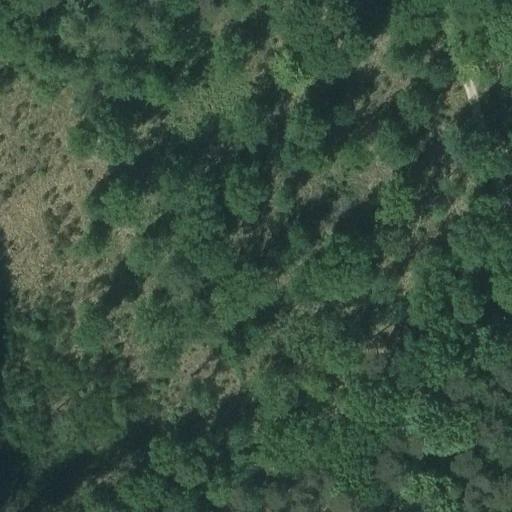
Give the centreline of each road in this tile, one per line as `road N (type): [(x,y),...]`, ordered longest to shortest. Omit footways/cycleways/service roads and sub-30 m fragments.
road 1 (track): [(147,511),(265,466),(329,418),(511,311)]
road 2 (track): [(265,466),(511,511)]
road 3 (track): [(464,77),(511,253)]
